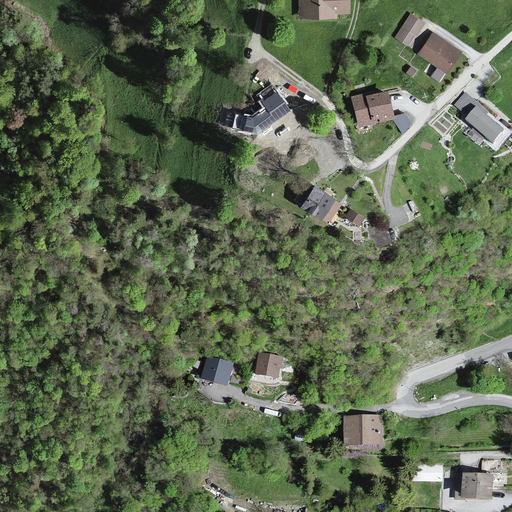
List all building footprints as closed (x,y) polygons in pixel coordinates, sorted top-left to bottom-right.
[(301,0),(301,17),(336,16),(335,12),(348,11),(347,0),(301,0)] [(408,43),(425,19),(411,9),(394,33),(408,43)] [(434,34),(421,53),(446,71),(460,52),(434,34)] [(487,110),(465,92),(455,105),(468,115),(465,118),(492,140),(502,128),(485,114),(487,110)] [(289,110),(277,93),(263,103),(267,108),(253,118),(237,114),(234,127),(257,133),(289,110)] [(369,94),(353,98),(360,126),(393,118),(387,93),(370,97),(369,94)] [(401,130),(413,125),(406,110),(394,115),(401,130)] [(314,188),(301,210),(331,227),(344,205),(314,188)] [(359,229),(366,220),(353,211),(346,220),(359,229)] [(397,217),(364,230),(372,248),(405,235),(397,217)] [(281,358),(260,354),(257,372),(277,376),(281,358)] [(226,383),(232,364),(208,357),(203,376),(226,383)] [(380,416),(346,417),(346,442),(381,441),(380,416)] [(491,476),(465,474),(464,496),(490,497),(491,476)]
